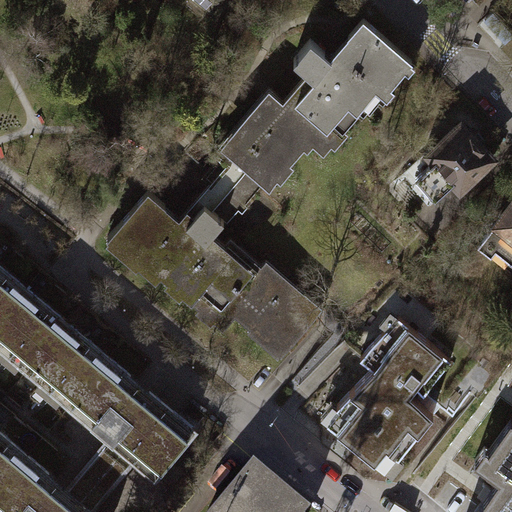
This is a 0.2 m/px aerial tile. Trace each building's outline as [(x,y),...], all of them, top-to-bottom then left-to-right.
[(189,0),(204,11),(210,1),(212,2),(214,0),(189,0)] [(268,97),(225,146),(229,150),(207,174),(218,183),(204,199),(222,216),(237,199),(241,202),(263,177),(269,181),(277,172),(273,168),(284,155),(289,160),(304,142),(299,137),(305,131),(324,148),(333,138),(328,134),(337,123),(343,128),(359,109),(354,104),(359,99),(369,108),(378,98),(373,93),(383,81),(389,86),(406,66),(400,62),(405,56),(361,17),(340,41),(346,47),(335,60),(310,38),(293,57),(313,75),(282,109),(268,97)] [(458,119),(402,172),(428,200),(449,180),(459,190),(467,182),(465,180),(492,155),(458,119)] [(148,189),(111,231),(143,258),(139,263),(155,276),(159,272),(167,278),(170,275),(183,286),(180,290),(198,305),(202,300),(214,311),(210,316),(221,325),(233,312),(249,325),(254,319),(285,347),(322,305),(302,288),(297,294),(266,268),(261,274),(232,248),(227,254),(205,235),(222,216),(204,199),(179,227),(158,209),(163,202),(148,189)] [(511,198),(480,238),(511,263),(511,198)] [(0,264),(0,340),(74,402),(81,396),(99,412),(112,398),(122,406),(130,413),(112,434),(137,455),(156,471),(194,427),(141,382),(0,264)] [(395,333),(387,327),(361,355),(374,366),(337,404),(346,411),(334,425),(381,463),(392,449),(399,454),(434,411),(418,398),(451,357),(405,320),(395,333)] [(511,417),(500,433),(511,440),(511,417)] [(97,511),(93,508),(68,488),(61,481),(0,430),(0,494),(18,510),(30,496),(40,503),(49,510),(47,511),(97,511)] [(511,511),(511,440),(500,433),(490,448),(497,454),(487,468),(499,477),(474,511),(511,511)] [(112,434),(68,488),(93,508),(137,455),(112,434)] [(181,470),(172,462),(162,474),(171,482),(181,470)] [(296,511),(253,476),(223,511),(296,511)]
